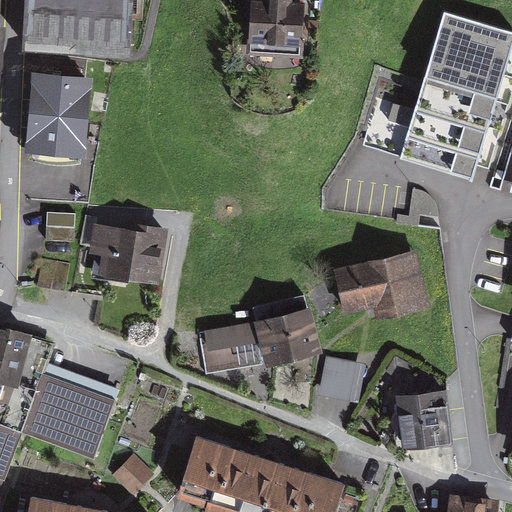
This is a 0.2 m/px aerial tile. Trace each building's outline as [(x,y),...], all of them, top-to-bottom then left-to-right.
[(26,0),(24,44),(127,50),(130,0),(26,0)] [(250,51),(299,54),(302,4),(290,4),(289,0),(265,0),(265,2),(253,1),(250,51)] [(511,31),(444,11),(400,157),(471,178),(511,43),(511,31)] [(86,80),(37,76),(30,156),(79,160),(86,80)] [(413,189),(409,215),(410,215),(409,224),(418,226),(419,214),(438,216),(438,211),(436,206),(434,201),(430,196),(425,192),(418,190),(413,189)] [(75,212),(45,210),(44,241),(74,242),(75,212)] [(409,215),(397,214),(396,219),(396,223),(409,224),(410,215),(409,215)] [(96,251),(93,270),(154,279),(162,229),(131,224),(130,230),(98,225),(95,247),(95,250),(96,251)] [(416,252),(336,270),(345,311),(378,304),(380,316),(428,305),(416,252)] [(70,263),(42,258),(36,287),(64,292),(70,263)] [(318,348),(308,309),(307,309),(303,295),(255,307),(259,322),(198,333),(205,374),(262,364),(257,338),(259,337),(260,340),(262,340),(269,361),(275,359),(318,348)] [(0,475),(3,477),(21,430),(43,372),(54,342),(9,330),(8,332),(0,329),(0,475)] [(366,363),(325,355),(318,394),(359,402),(366,363)] [(395,356),(385,371),(398,379),(414,366),(395,356)] [(115,400),(43,372),(21,430),(93,457),(115,400)] [(446,391),(399,397),(404,445),(451,440),(446,391)] [(332,511),(342,484),(197,436),(179,492),(208,501),(206,508),(219,511),(332,511)] [(133,454),(112,475),(133,496),(154,475),(133,454)] [(493,511),(495,506),(477,504),(477,498),(455,495),(452,511),(493,511)] [(113,511),(90,508),(74,505),(32,497),(28,511),(113,511)]
